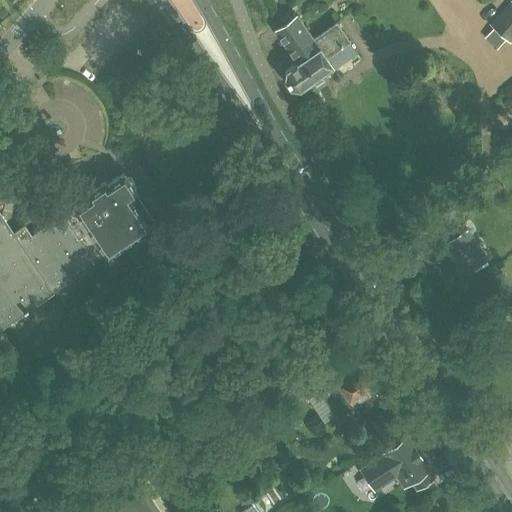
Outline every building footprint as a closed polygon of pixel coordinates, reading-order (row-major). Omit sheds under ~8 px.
[(489,25),(509,43),(511,39),(511,3),(510,2),(489,25)] [(312,88),(316,89),(326,82),(327,79),(322,72),(331,66),(332,67),(355,52),(336,23),(313,39),(297,15),(274,31),(296,63),(286,69),(285,79),(290,87),(299,88),(308,82),(312,88)] [(120,84),(132,75),(124,64),(112,74),(120,84)] [(0,328),(58,290),(56,287),(101,257),(104,261),(151,230),(150,229),(160,223),(142,196),(144,195),(125,167),(107,178),(106,176),(77,195),(79,198),(64,208),(67,212),(32,235),(24,222),(13,229),(0,209),(0,328)] [(443,245),(461,277),(488,261),(470,230),(443,245)] [(335,325),(344,339),(355,332),(345,318),(335,325)] [(309,388),(329,375),(319,361),(286,383),(295,397),(309,387),(309,388)] [(356,364),(332,380),(333,381),(317,391),(318,392),(308,398),(324,422),(334,416),(361,398),(367,407),(379,399),(356,364)] [(265,400),(272,411),(287,401),(280,391),(265,400)] [(410,480),(416,489),(433,478),(407,436),(359,467),(374,490),(397,475),(403,485),(410,480)] [(134,511),(159,511),(152,500),(134,511)]
